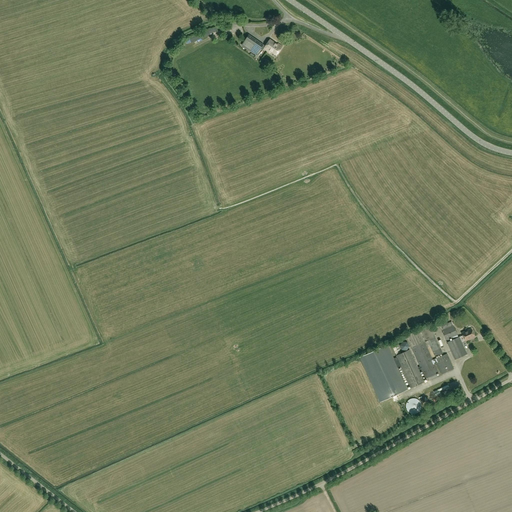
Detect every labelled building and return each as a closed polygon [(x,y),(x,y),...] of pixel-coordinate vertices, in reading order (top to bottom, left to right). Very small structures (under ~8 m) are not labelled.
[(241,45),(256,55),(262,47),(247,37),(241,45)] [(270,40),(264,49),(269,53),(270,51),(276,56),(282,46),(278,44),(277,45),(270,40)] [(440,325),(442,330),(446,340),(451,338),(452,340),(447,342),(455,360),(467,354),(462,342),(465,341),(474,337),(471,329),(462,333),(463,336),(459,337),(458,337),(453,325),(452,322),(445,324),(444,323),(440,325)] [(420,329),(425,341),(427,345),(429,344),(435,357),(443,353),(435,337),(430,325),(420,329)] [(406,336),(418,363),(416,364),(409,349),(396,356),(411,389),(424,382),(419,370),(420,369),(425,379),(438,373),(434,364),(436,363),(442,374),(454,369),(447,354),(436,359),(433,360),(419,330),(406,336)] [(408,350),(406,343),(400,344),(402,352),(408,350)] [(381,401),(408,389),(388,346),(361,358),(381,401)] [(406,403),(406,404),(406,405),(406,407),(406,408),(406,409),(407,411),(408,412),(409,412),(410,413),(411,414),(413,414),(414,414),(415,414),(417,413),(418,413),(419,412),(420,411),(420,410),(421,408),(421,407),(421,406),(421,404),(421,403),(420,402),(419,401),(418,400),(417,399),(416,399),(415,398),(414,398),(412,398),(411,399),(410,399),(409,400),(408,401),(407,402),(406,403)]
